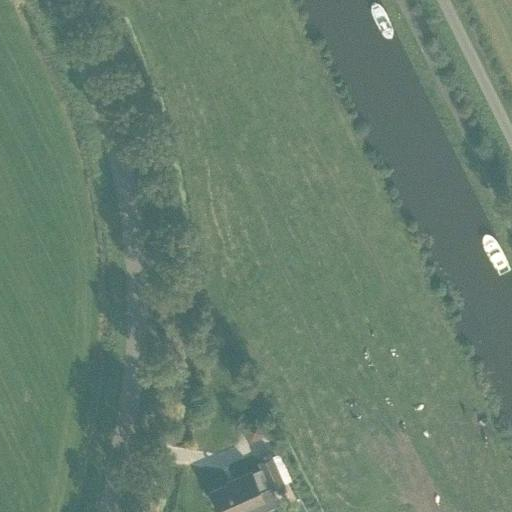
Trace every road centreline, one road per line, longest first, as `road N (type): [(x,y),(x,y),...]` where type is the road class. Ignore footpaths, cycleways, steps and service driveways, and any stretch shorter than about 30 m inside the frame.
road 1 (tertiary): [(101,511),(136,271),(130,205),(109,132),(49,0)]
road 2 (unclassified): [(439,0),(511,148)]
